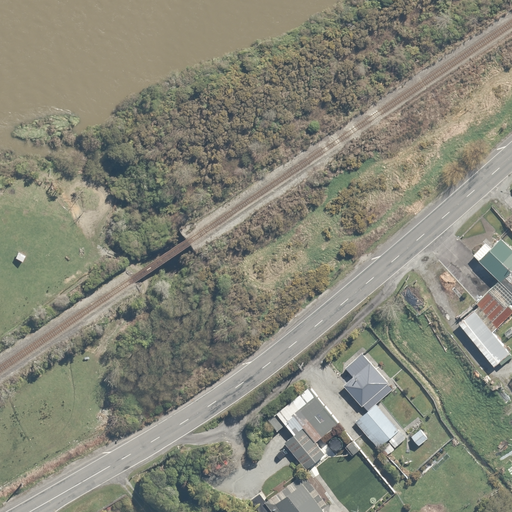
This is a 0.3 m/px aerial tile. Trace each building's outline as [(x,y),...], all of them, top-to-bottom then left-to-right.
[(508,349),(492,328),(497,323),(500,326),(506,320),(504,317),(511,308),(511,304),(508,301),(511,297),(511,247),(499,235),(487,248),(480,242),(472,251),(497,275),(475,298),(480,303),(477,306),(476,304),(458,318),(493,361),(508,349)] [(376,400),(394,386),(364,347),(344,363),(353,374),(343,382),(365,408),(353,418),(366,436),(375,429),(383,439),(398,427),(376,400)] [(309,387),(293,400),(308,417),(323,403),(309,387)] [(267,416),(276,427),(283,421),(275,410),(267,416)] [(325,451),(303,422),(284,438),(306,466),(325,451)] [(419,425),(410,433),(418,443),(428,435),(419,425)] [(332,511),(301,471),(264,500),(273,511),(332,511)]
